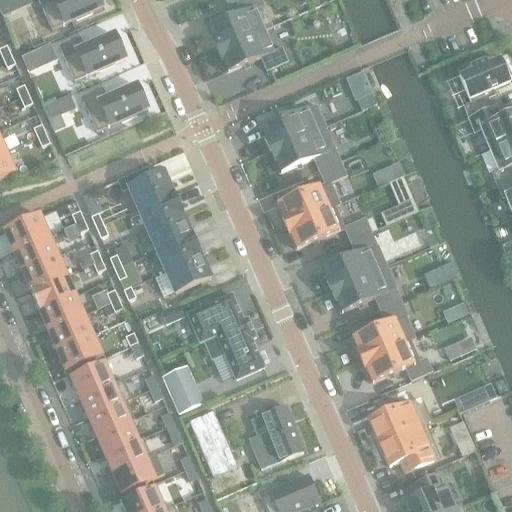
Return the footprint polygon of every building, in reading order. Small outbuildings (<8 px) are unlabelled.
[(9,0),(8,0),(0,4),(0,12),(4,20),(16,14),(9,0)] [(37,0),(52,33),(76,23),(77,24),(92,17),(92,16),(103,11),(101,6),(102,6),(99,0),(37,0)] [(264,34),(255,13),(264,9),(260,0),(244,0),(236,4),(242,17),(208,32),(218,54),(264,34)] [(273,55),(264,34),(218,54),(227,76),(261,61),(267,75),(289,65),(283,50),(273,55)] [(80,39),(59,48),(75,85),(99,74),(99,75),(115,68),(115,67),(126,62),(124,58),(124,57),(118,42),(117,42),(115,37),(85,51),(80,39)] [(0,52),(0,55),(3,62),(11,59),(7,49),(0,52)] [(32,54),(20,59),(25,70),(37,65),(32,54)] [(11,59),(3,62),(7,71),(15,68),(11,59)] [(493,93),(510,86),(509,82),(511,80),(511,74),(508,64),(502,67),(500,63),(488,68),(486,63),(472,69),(474,74),(460,80),(472,106),(464,110),(469,123),(493,113),(489,102),(496,99),(493,93)] [(102,90),(81,99),(97,136),(121,125),(122,126),(137,119),(137,118),(148,113),(146,108),(147,108),(140,92),(139,93),(137,88),(107,101),(102,90)] [(16,93),(20,102),(28,98),(24,89),(16,93)] [(28,98),(20,102),(24,111),(32,108),(28,98)] [(373,110),(369,99),(361,103),(366,114),(373,110)] [(55,104),(43,110),(49,125),(61,119),(55,104)] [(326,130),(317,108),(261,133),(270,155),(326,130)] [(511,143),(511,117),(501,122),(497,111),(493,113),(469,123),(475,136),(482,133),(490,153),(511,143)] [(34,132),(38,141),(46,137),(42,128),(34,132)] [(341,165),(326,130),(270,155),(280,176),(313,162),(319,175),(341,165)] [(46,137),(38,141),(42,150),(51,147),(46,137)] [(511,143),(490,153),(498,173),(492,176),(497,189),(511,182),(511,143)] [(6,155),(0,157),(0,182),(15,176),(6,155)] [(340,208),(331,187),(348,179),(341,165),(319,175),(325,188),(277,209),(287,231),(335,210),(340,208)] [(148,171),(118,184),(118,185),(122,194),(129,191),(139,213),(174,197),(173,196),(164,176),(153,181),(148,171)] [(511,182),(497,189),(503,202),(506,201),(511,214),(511,182)] [(174,197),(139,213),(148,233),(183,218),(174,197)] [(344,231),(335,210),(287,231),(296,253),(344,232),(350,245),(371,236),(365,221),(344,231)] [(114,218),(116,222),(126,218),(124,213),(114,218)] [(72,218),(76,228),(85,224),(80,215),(72,218)] [(99,217),(91,220),(96,231),(104,228),(99,217)] [(183,218),(148,233),(157,254),(192,239),(192,238),(183,218)] [(40,219),(5,235),(14,255),(50,239),(40,219)] [(85,224),(76,228),(80,237),(89,233),(85,224)] [(104,228),(96,231),(101,243),(109,239),(104,228)] [(387,271),(371,236),(350,245),(356,258),(322,273),(331,295),(387,271)] [(50,239),(14,255),(22,275),(58,259),(50,239)] [(192,239),(157,254),(166,275),(201,260),(193,239),(192,239)] [(98,255),(90,258),(94,267),(102,264),(98,255)] [(58,259),(22,275),(31,295),(67,279),(58,259)] [(117,259),(110,262),(115,273),(122,270),(117,259)] [(201,260),(166,275),(176,297),(211,281),(202,259),(201,260)] [(102,264),(94,267),(98,276),(106,273),(102,264)] [(122,270),(115,273),(119,284),(127,281),(122,270)] [(402,306),(387,271),(331,295),(341,317),(375,302),(380,315),(402,306)] [(67,279),(31,295),(40,315),(76,299),(67,279)] [(131,290),(124,294),(129,305),(136,302),(131,290)] [(107,298),(111,307),(120,303),(115,294),(107,298)] [(190,317),(188,318),(189,320),(189,319),(200,344),(200,346),(202,345),(204,344),(204,343),(244,326),(244,325),(233,300),(232,298),(231,299),(190,317)] [(76,299),(40,315),(49,334),(84,318),(76,299)] [(120,303),(111,307),(115,316),(124,312),(120,303)] [(417,342),(402,306),(380,315),(386,328),(353,343),(362,365),(412,343),(412,344),(417,342)] [(178,308),(160,316),(164,328),(183,321),(178,308)] [(84,318),(49,334),(57,354),(93,338),(84,318)] [(248,323),(244,325),(244,326),(204,343),(212,363),(225,357),(236,382),(236,383),(238,383),(238,382),(263,372),(264,371),(264,369),(263,369),(251,342),(254,341),(256,340),(255,339),(248,323)] [(134,337),(126,340),(130,350),(139,346),(134,337)] [(93,338),(57,354),(66,375),(102,359),(93,338)] [(155,338),(150,340),(153,348),(158,346),(155,338)] [(420,364),(412,344),(412,343),(362,365),(371,387),(405,372),(411,385),(433,375),(427,361),(420,364)] [(137,362),(144,359),(139,347),(132,350),(137,362)] [(71,383),(80,403),(114,387),(106,368),(71,383)] [(180,373),(163,381),(179,417),(203,407),(194,387),(187,390),(180,373)] [(146,382),(151,393),(158,390),(153,379),(146,382)] [(114,387),(80,403),(88,421),(127,404),(131,402),(123,383),(114,387)] [(158,390),(151,393),(156,405),(163,402),(158,390)] [(484,390),(474,395),(480,408),(490,404),(484,390)] [(374,434),(371,436),(376,449),(430,425),(420,403),(409,407),(405,397),(376,409),(381,420),(370,425),(374,434)] [(127,404),(88,421),(97,440),(131,425),(131,426),(136,424),(127,404)] [(261,472),(304,456),(286,410),(251,423),(257,439),(249,442),(261,472)] [(237,470),(213,415),(190,426),(213,481),(237,470)] [(163,420),(168,431),(174,428),(169,417),(163,420)] [(131,425),(97,440),(105,459),(139,444),(139,442),(131,426),(131,425)] [(439,462),(425,429),(431,426),(430,425),(376,449),(382,462),(385,461),(389,470),(401,465),(406,476),(439,462)] [(174,428),(168,431),(172,442),(179,439),(174,428)] [(139,444),(105,459),(113,477),(147,462),(148,463),(152,461),(143,441),(139,442),(139,444)] [(472,444),(458,450),(462,460),(476,454),(472,444)] [(182,463),(186,474),(193,471),(188,460),(182,463)] [(147,462),(113,477),(122,497),(156,482),(148,463),(147,462)] [(193,471),(186,474),(191,485),(198,482),(193,471)] [(277,511),(304,511),(320,505),(309,479),(270,496),(271,498),(277,511)] [(455,511),(440,479),(412,491),(417,502),(406,507),(407,511),(455,511),(460,510),(460,509),(455,511)] [(122,508),(123,511),(164,511),(157,493),(122,508)] [(200,506),(202,511),(210,511),(206,503),(200,506)]
